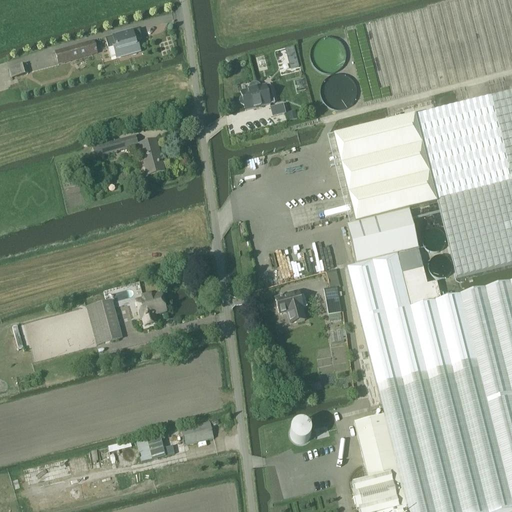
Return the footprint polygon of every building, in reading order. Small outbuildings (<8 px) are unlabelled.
[(139,30),(105,40),(108,50),(116,47),(118,56),(127,53),(128,56),(138,53),(135,42),(142,40),(139,30)] [(325,39),(321,40),(318,42),(315,44),(312,48),(311,51),(310,55),(310,59),(311,63),(313,67),(315,70),(318,72),(322,74),(326,75),(330,75),(334,74),(337,72),(340,69),(343,66),(345,63),(345,59),(345,55),(344,51),(343,47),(340,44),(337,42),(333,40),(329,39),(325,39)] [(58,63),(96,52),(94,42),(55,52),(58,63)] [(293,47),(285,49),(290,70),(299,68),(293,47)] [(12,78),(28,74),(25,65),(9,69),(12,78)] [(337,75),(333,75),(329,77),(326,80),(323,83),(322,87),(321,91),(321,95),(322,99),(324,103),(326,106),(330,109),(334,110),(338,111),(342,111),(346,109),(350,107),(353,104),(355,101),(357,97),(357,93),(356,88),(355,84),(353,81),(349,78),(346,76),(342,75),(337,75)] [(270,85),(260,88),(259,86),(258,84),(255,84),(251,85),(250,86),(249,88),(250,90),(241,93),(242,97),(240,99),(239,102),(240,104),(242,105),(244,106),(245,112),(275,104),(270,85)] [(511,92),(417,117),(417,116),(334,136),(355,225),(347,227),(356,266),(347,269),(378,396),(381,406),(383,412),(384,417),(354,424),(364,465),(368,480),(352,484),(354,494),(352,494),(356,510),(358,510),(358,511),(504,511),(511,510),(511,283),(460,296),(440,301),(436,284),(427,286),(419,251),(409,210),(437,204),(456,279),(511,265),(511,92)] [(285,115),(282,106),(270,109),(273,118),(285,115)] [(297,120),(295,113),(287,115),(289,122),(297,120)] [(96,157),(138,146),(135,136),(93,148),(96,157)] [(147,177),(164,172),(156,141),(138,145),(147,177)] [(435,230),(430,231),(426,233),(424,237),(422,241),(423,245),(425,249),(429,252),(433,253),(438,253),(442,250),(444,247),(445,242),(445,238),(443,234),(439,231),(435,230)] [(440,258),(437,258),(433,260),(431,263),(429,266),(429,270),(430,274),(433,277),(436,279),(440,280),(444,279),(447,277),(449,275),(451,271),(451,267),(450,264),(448,261),(444,258),(440,258)] [(328,317),(341,314),(339,301),(343,300),(341,290),(337,291),(337,289),(340,288),(336,270),(326,273),(330,290),(323,291),(328,317)] [(154,315),(165,312),(160,294),(150,297),(149,293),(142,295),(143,299),(136,301),(140,318),(142,318),(145,328),(157,325),(154,315)] [(274,299),(279,315),(287,313),(290,325),(305,321),(302,309),(307,307),(304,296),(299,297),(297,293),(274,299)] [(97,346),(120,340),(109,301),(86,307),(97,346)] [(18,351),(23,349),(17,326),(13,327),(18,351)] [(320,383),(310,386),(312,395),(322,392),(320,383)] [(184,446),(213,439),(210,424),(180,431),(184,446)] [(162,449),(159,435),(135,441),(141,464),(174,456),(172,447),(162,449)]
